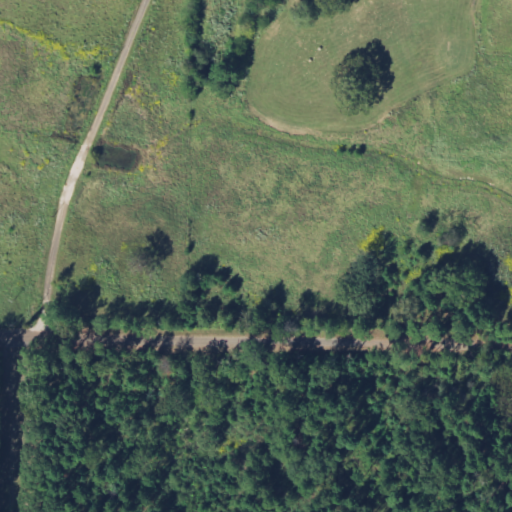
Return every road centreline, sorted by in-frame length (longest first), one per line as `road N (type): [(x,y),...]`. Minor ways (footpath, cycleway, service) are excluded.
road 1 (residential): [(0,338),(511,351)]
road 2 (residential): [(147,0),(66,202),(40,338)]
